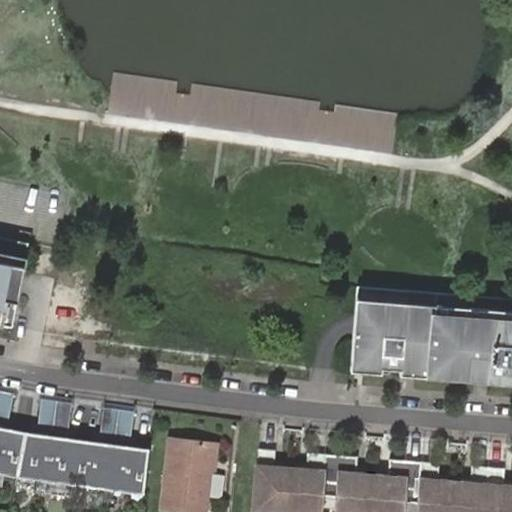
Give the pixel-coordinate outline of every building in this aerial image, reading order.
[(27,257),(0,251),(0,323),(13,326),(27,257)] [(511,296),(357,285),(351,371),(511,383),(511,296)] [(0,390),(0,417),(6,420),(14,394),(0,390)] [(68,427),(70,402),(39,399),(37,424),(68,427)] [(130,443),(133,411),(102,408),(99,433),(104,434),(103,440),(130,443)] [(27,430),(0,425),(0,470),(18,474),(27,430)] [(149,447),(27,430),(18,474),(144,492),(149,447)] [(221,447),(173,442),(164,511),(170,511),(210,511),(215,472),(218,473),(221,447)] [(511,511),(511,482),(254,461),(250,511),(511,511)]
